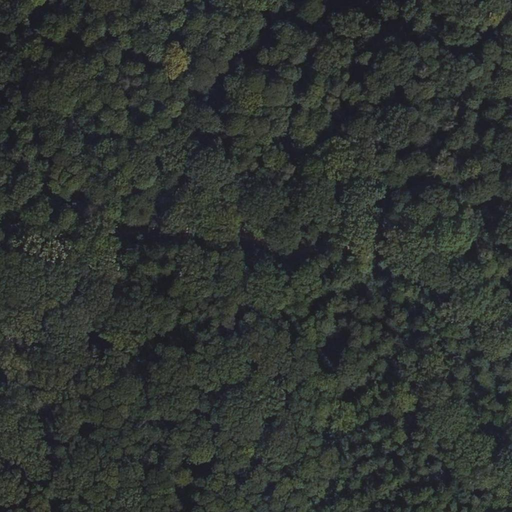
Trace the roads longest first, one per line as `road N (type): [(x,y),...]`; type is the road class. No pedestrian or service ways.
road 1 (track): [(0,227),(228,220),(279,239),(368,240),(439,263),(480,314),(511,334)]
road 2 (track): [(511,277),(456,206),(424,195),(323,206),(202,196),(175,219)]
